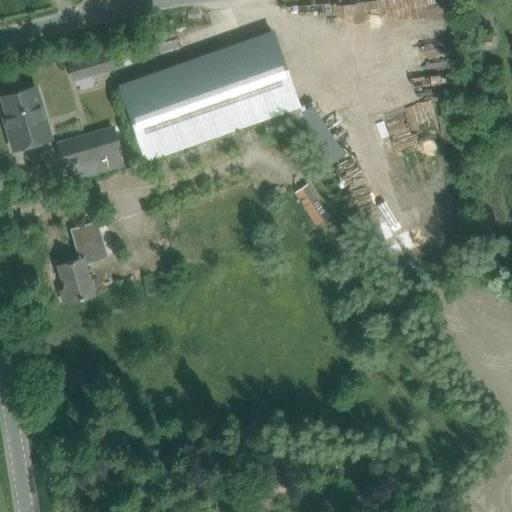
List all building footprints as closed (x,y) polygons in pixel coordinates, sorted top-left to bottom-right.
[(146,160),(242,126),(300,106),(273,30),(120,84),(146,160)] [(93,72),(112,67),(106,45),(87,50),(93,72)] [(13,149),(51,138),(36,87),(25,90),(21,88),(12,91),(10,94),(2,97),(11,128),(8,129),(13,149)] [(66,167),(100,157),(119,151),(112,127),(59,143),(66,167)] [(124,166),(119,151),(100,157),(104,171),(124,166)] [(356,178),(365,199),(382,192),(373,171),(356,178)] [(112,188),(130,186),(129,175),(111,177),(112,188)] [(308,184),(294,192),(311,219),(316,226),(330,217),(308,184)] [(64,303),(83,297),(94,294),(88,276),(89,276),(86,264),(109,257),(98,220),(70,228),(79,258),(58,265),(65,288),(60,290),(64,303)]
